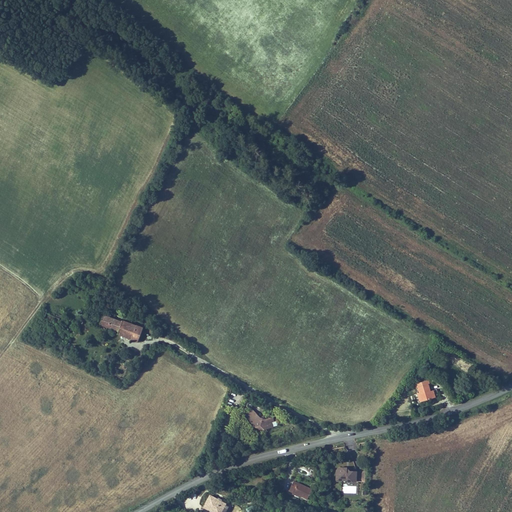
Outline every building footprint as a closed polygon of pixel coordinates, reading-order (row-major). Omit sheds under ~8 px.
[(104,318),(101,326),(120,333),(119,335),(138,342),(143,328),(123,321),(122,324),(104,318)] [(428,379),(414,384),(415,389),(418,388),(420,394),(423,402),(433,399),(431,393),(429,385),(429,384),(428,379)] [(249,419),(256,413),(253,409),(246,414),(249,419)] [(256,413),(249,419),(248,420),(256,430),(265,432),(274,429),(273,424),(275,423),(274,418),(266,421),(261,419),(256,413)] [(337,471),(337,477),(339,479),(343,479),(343,481),(348,481),(348,483),(366,483),(366,473),(347,473),(347,469),(340,469),(337,471)] [(313,490),(294,482),(290,492),(293,494),(299,496),(309,500),(313,490)] [(204,509),(208,511),(213,511),(215,509),(219,511),(223,511),(225,509),(228,510),(230,507),(226,505),(227,504),(211,496),(204,509)]
